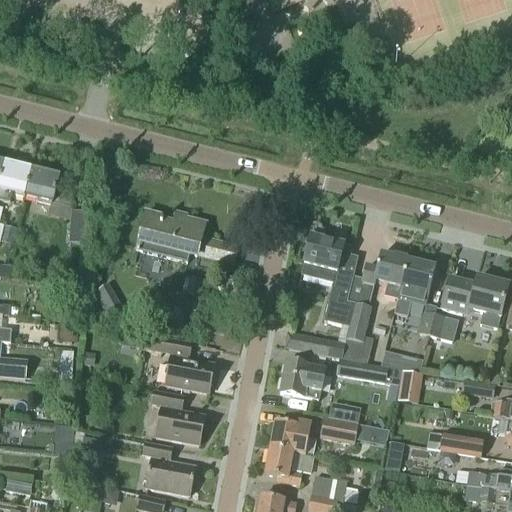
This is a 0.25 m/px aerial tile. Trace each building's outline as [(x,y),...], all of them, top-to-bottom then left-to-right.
[(266,0),(271,12),(308,0),(266,0)] [(5,166),(0,184),(0,204),(10,207),(12,199),(25,202),(33,173),(5,166)] [(75,200),(57,195),(60,180),(33,173),(25,202),(51,208),(48,218),(68,223),(71,212),(75,200)] [(0,245),(13,249),(17,233),(0,228),(0,221),(2,212),(0,211),(0,245)] [(88,215),(71,214),(69,245),(86,246),(88,215)] [(233,267),(237,252),(201,243),(205,229),(174,222),(173,226),(147,219),(138,254),(187,267),(189,258),(197,260),(198,258),(233,267)] [(349,331),(355,307),(347,305),(353,280),(358,262),(351,260),(353,251),(311,240),(302,278),(334,286),(324,324),(349,331)] [(363,283),(362,288),(373,291),(374,286),(388,289),(385,301),(397,304),(408,264),(406,264),(406,263),(395,260),(393,261),(380,258),(376,272),(366,270),(363,283)] [(397,304),(393,317),(406,321),(410,306),(425,310),(428,300),(435,271),(433,271),(433,268),(422,265),(421,268),(408,264),(397,304)] [(9,269),(0,268),(0,279),(8,280),(9,269)] [(494,287),(476,283),(474,290),(448,284),(440,314),(461,319),(462,313),(482,318),(479,329),(496,334),(499,322),(507,291),(504,290),(505,286),(495,283),(494,287)] [(75,304),(76,290),(68,289),(66,303),(75,304)] [(125,320),(119,308),(105,316),(111,327),(125,320)] [(18,311),(0,309),(0,317),(17,319),(18,311)] [(424,317),(419,339),(428,341),(434,319),(424,317)] [(434,319),(428,341),(441,344),(447,322),(434,319)] [(48,328),(47,341),(65,342),(67,329),(48,328)] [(0,346),(1,346),(9,347),(11,335),(0,333),(0,346)] [(287,337),(284,353),(341,363),(344,348),(287,337)] [(208,399),(214,369),(188,364),(192,348),(148,338),(145,354),(171,360),(165,390),(208,399)] [(0,346),(0,381),(25,384),(27,365),(0,362),(0,355),(1,351),(1,346),(0,346)] [(418,379),(421,365),(405,361),(402,375),(418,379)] [(339,364),(336,379),(384,388),(387,373),(339,364)] [(314,395),(319,396),(321,396),(325,374),(286,366),(280,398),(312,404),(314,395)] [(461,398),(492,403),(494,389),(463,384),(461,398)] [(199,449),(204,420),(181,416),(184,401),(152,395),(150,410),(161,412),(156,441),(199,449)] [(494,405),(492,420),(511,423),(511,404),(507,403),(505,404),(503,405),(502,406),(494,405)] [(358,429),(324,422),(319,443),(353,450),(358,429)] [(276,426),(270,452),(294,457),(306,459),(312,429),(294,425),(293,430),(276,426)] [(427,452),(479,461),(482,445),(430,436),(427,452)] [(399,475),(403,449),(399,448),(389,446),(385,473),(394,475),(399,475)] [(190,499),(195,469),(170,464),(172,453),(144,447),(142,459),(152,461),(147,490),(190,499)] [(290,477),(294,457),(270,452),(265,478),(283,482),(282,488),(299,492),(302,479),(290,477)] [(511,484),(511,485),(496,482),(497,480),(469,476),(467,489),(511,496),(511,484)] [(311,500),(343,507),(343,506),(356,508),(359,495),(345,493),(346,487),(314,481),(311,500)] [(392,503),(395,484),(386,482),(383,501),(392,503)] [(511,511),(511,496),(467,489),(464,503),(478,505),(493,508),(493,506),(508,508),(507,511),(511,511)] [(106,494),(103,506),(109,507),(116,503),(118,497),(106,494)] [(135,511),(163,511),(165,504),(138,498),(135,511)] [(285,505),(285,504),(261,500),(258,511),(294,511),(296,507),(285,505)] [(343,507),(311,500),(308,511),(356,511),(357,510),(343,507)]
